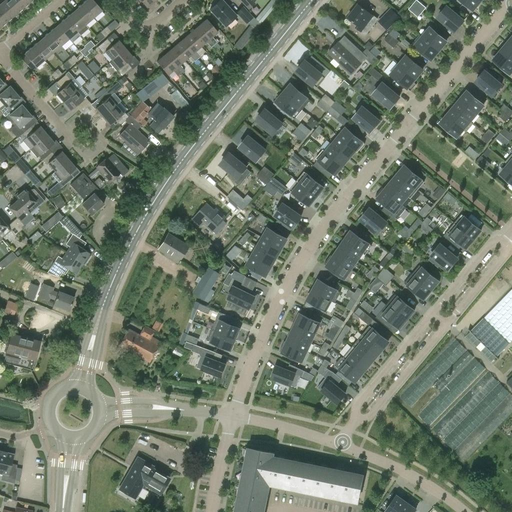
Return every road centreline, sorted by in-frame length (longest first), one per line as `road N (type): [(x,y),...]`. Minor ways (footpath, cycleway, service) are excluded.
road 1 (residential): [(511,6),(315,241),(260,342),(233,416)]
road 2 (secondary): [(95,330),(156,197),(310,0)]
road 3 (residential): [(509,241),(492,245),(357,408),(356,421)]
road 4 (residential): [(356,421),(372,416),(509,241)]
road 5 (residential): [(455,511),(389,464),(340,446)]
